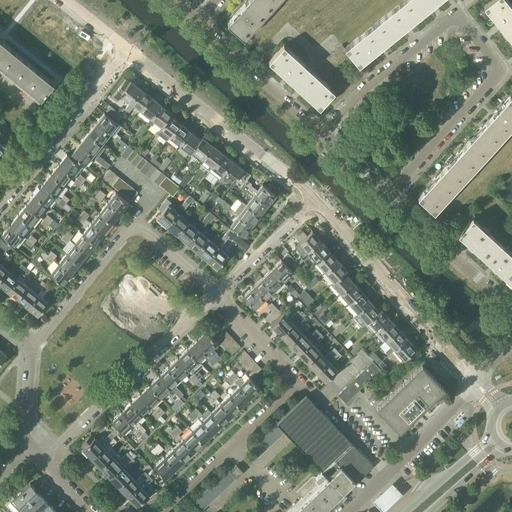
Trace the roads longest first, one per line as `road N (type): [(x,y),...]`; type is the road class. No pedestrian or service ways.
road 1 (residential): [(319,132),(461,21),(497,72),(388,196)]
road 2 (residential): [(217,293),(137,227),(31,348)]
road 3 (residential): [(476,386),(314,202)]
road 4 (residential): [(314,202),(124,51)]
road 5 (residential): [(43,462),(217,293)]
road 6 (residential): [(0,208),(124,51)]
road 7 (residential): [(160,511),(297,381)]
road 8 (residential): [(348,511),(476,386)]
road 9 (residential): [(511,310),(388,196)]
road 10 (residential): [(319,132),(197,21)]
road 11 (residential): [(217,293),(314,202)]
